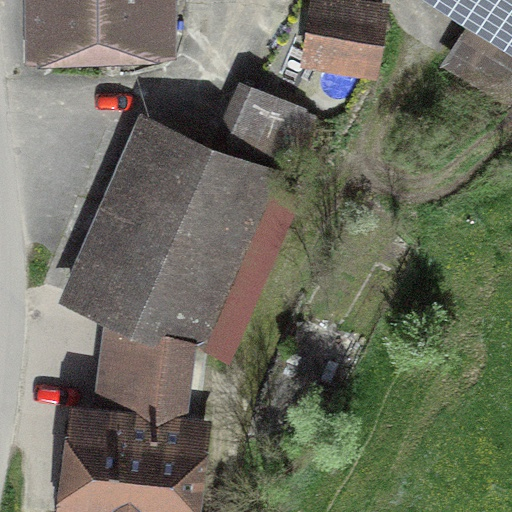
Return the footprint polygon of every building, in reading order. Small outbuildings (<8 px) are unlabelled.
[(50,0),(50,37),(177,38),(177,0),(50,0)] [(383,8),(312,0),(310,0),(303,75),(375,83),(383,8)] [(511,0),(417,0),(511,60),(511,0)] [(237,91),(211,148),(286,181),(311,124),(237,91)] [(108,318),(191,354),(225,368),(303,188),(286,181),(211,148),(140,118),(62,299),(108,318)] [(108,318),(97,413),(183,422),(191,354),(108,318)] [(97,413),(73,411),(62,511),(193,511),(203,424),(183,422),(97,413)]
